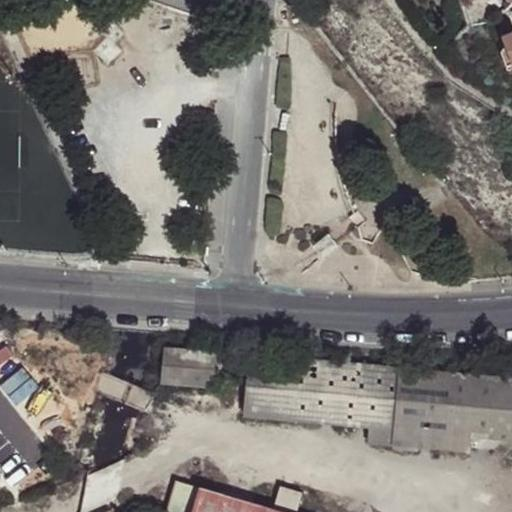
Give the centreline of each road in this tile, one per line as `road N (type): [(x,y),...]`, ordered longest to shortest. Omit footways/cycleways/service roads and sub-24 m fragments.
road 1 (residential): [(227,305),(254,7)]
road 2 (primary): [(227,305),(429,320),(511,313)]
road 3 (primary): [(0,286),(227,305)]
